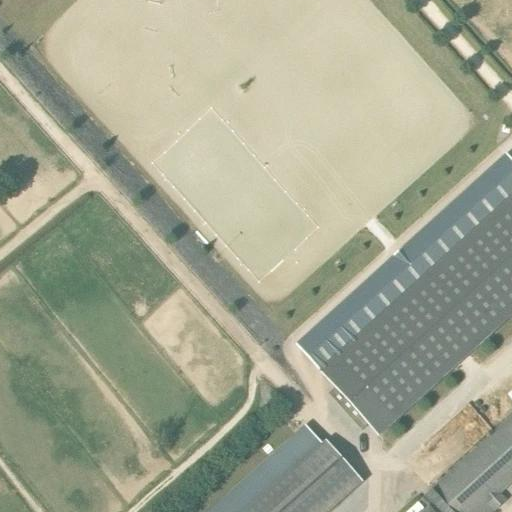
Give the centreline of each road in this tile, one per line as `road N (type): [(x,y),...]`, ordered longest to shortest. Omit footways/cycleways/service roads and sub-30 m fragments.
road 1 (unknown): [(374,480),(300,378),(287,347),(293,332),(392,247)]
road 2 (unknown): [(374,480),(511,354)]
